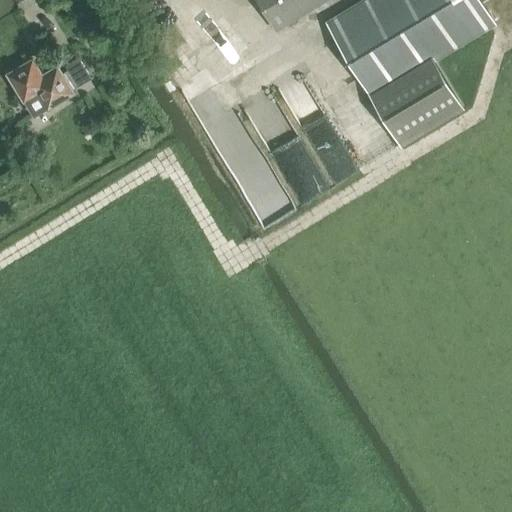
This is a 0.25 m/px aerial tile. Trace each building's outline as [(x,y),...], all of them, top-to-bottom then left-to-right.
[(327,0),(258,0),(277,31),(327,0)] [(363,0),(327,22),(371,96),(435,58),(496,20),(483,0),(363,0)] [(8,73),(25,101),(27,100),(36,115),(47,108),(48,110),(77,92),(74,89),(92,78),(79,57),(65,65),(68,70),(64,73),(60,64),(43,74),(33,58),(8,73)] [(465,109),(435,58),(371,96),(402,147),(465,109)] [(368,166),(308,67),(273,88),(333,187),(368,166)] [(330,189),(270,90),(245,104),(303,204),(330,189)] [(295,210),(237,112),(206,130),(264,228),(295,210)]
